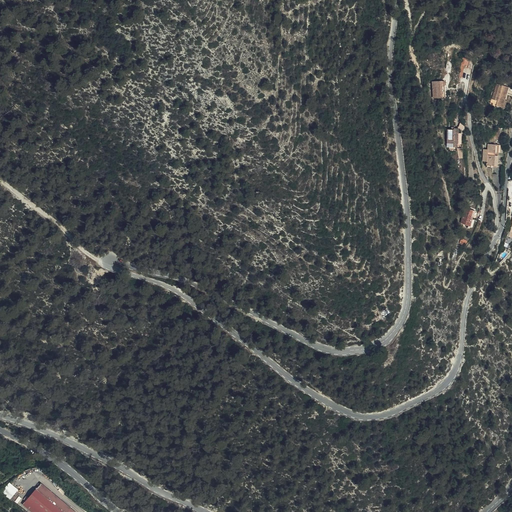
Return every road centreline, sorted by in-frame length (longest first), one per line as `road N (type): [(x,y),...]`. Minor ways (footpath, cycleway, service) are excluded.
road 1 (tertiary): [(511,144),(502,222),(471,285),(453,374),(385,415),(328,401),(185,295),(108,266),(113,257),(194,282),(320,346),(342,351),(385,341),(407,289),(388,78),(394,0)]
road 2 (tertiary): [(0,415),(74,442),(211,511)]
road 3 (tertiary): [(119,511),(67,468),(0,430)]
road 4 (track): [(105,261),(0,178)]
